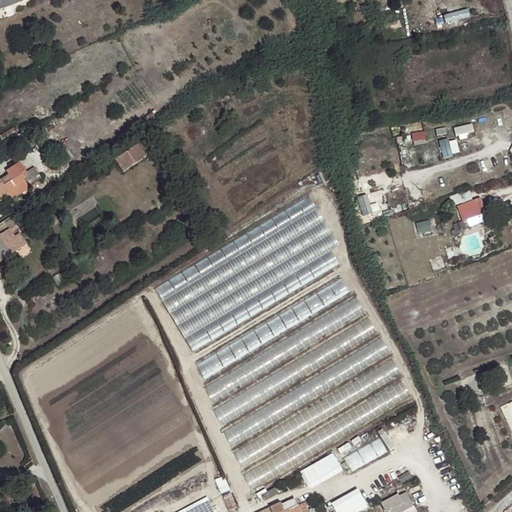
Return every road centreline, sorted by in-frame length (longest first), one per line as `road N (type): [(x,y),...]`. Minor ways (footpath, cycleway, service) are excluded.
road 1 (track): [(413,455),(418,400),(347,270),(332,207),(307,188),(27,370),(25,383),(76,499),(90,511)]
road 2 (track): [(137,298),(209,461),(211,491)]
road 3 (track): [(187,361),(346,266)]
road 4 (unclassified): [(0,366),(64,511)]
